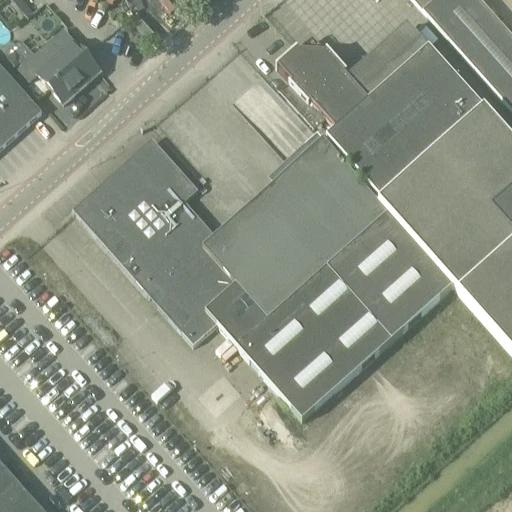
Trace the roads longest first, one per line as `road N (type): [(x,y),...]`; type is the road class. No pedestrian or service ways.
road 1 (unclassified): [(0,221),(249,0)]
road 2 (unknown): [(0,401),(96,511)]
